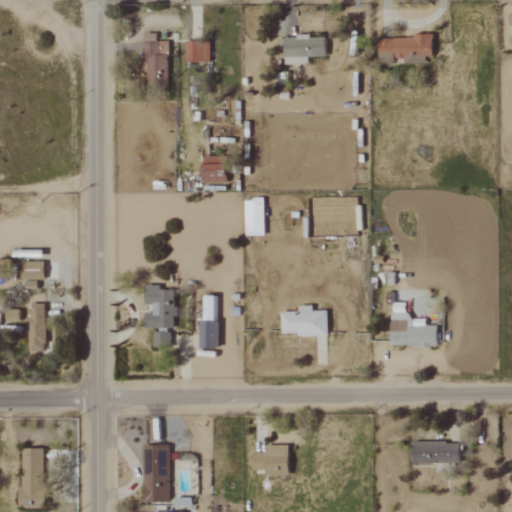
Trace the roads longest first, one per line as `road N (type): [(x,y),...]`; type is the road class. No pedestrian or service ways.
road 1 (tertiary): [(93,511),(95,0)]
road 2 (residential): [(93,403),(511,396)]
